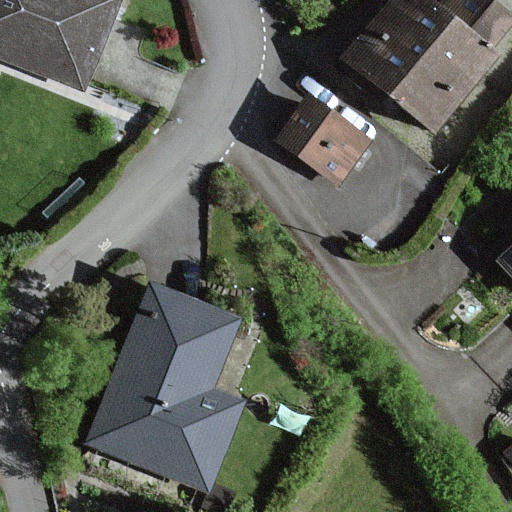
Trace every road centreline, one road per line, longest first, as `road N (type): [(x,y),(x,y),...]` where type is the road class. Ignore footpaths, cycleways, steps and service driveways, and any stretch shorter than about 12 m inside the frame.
road 1 (residential): [(221,0),(236,48),(226,83),(192,136),(118,227),(0,335)]
road 2 (residential): [(0,368),(30,511)]
